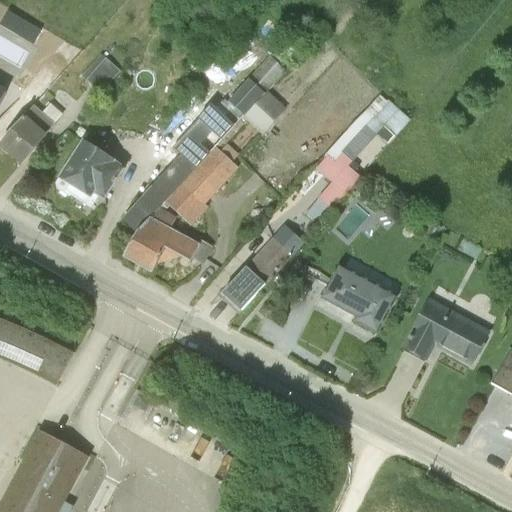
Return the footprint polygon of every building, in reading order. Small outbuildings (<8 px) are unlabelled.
[(195,170),(240,121),(243,118),(266,93),(285,72),(278,66),(283,60),(275,52),(227,101),(223,97),(172,149),(195,170)] [(102,57),(84,77),(87,80),(85,81),(100,94),(120,72),(105,59),(104,60),(102,57)] [(266,93),(243,118),(262,136),(286,110),(266,93)] [(331,184),(304,217),(318,229),(360,179),(347,168),(383,128),(394,138),(410,122),(388,101),(386,103),(379,96),(324,157),(326,159),(315,171),(331,184)] [(34,106),(0,144),(0,145),(1,146),(0,149),(6,154),(9,153),(21,164),(63,116),(50,104),(43,113),(34,106)] [(240,121),(195,170),(164,203),(190,228),(207,208),(204,206),(238,169),(232,164),(239,156),(226,145),(244,125),(240,121)] [(94,194),(98,196),(104,200),(123,169),(82,142),(56,185),(58,190),(68,197),(71,196),(74,196),(78,190),(91,198),(94,194)] [(74,196),(71,196),(91,209),(98,196),(94,194),(91,198),(78,190),(74,196)] [(138,231),(123,258),(152,274),(160,259),(163,261),(173,258),(175,255),(190,263),(192,260),(202,265),(212,248),(201,242),(199,245),(170,230),(176,218),(160,209),(138,231)] [(273,238),(223,294),(242,311),(292,256),(273,238)] [(340,266),(322,299),(357,318),(355,322),(376,333),(396,296),(340,266)] [(430,301),(404,348),(425,360),(434,345),(471,365),(488,332),(430,301)] [(0,360),(16,367),(56,387),(73,354),(40,338),(18,328),(0,320),(0,360)] [(511,352),(509,351),(491,385),(511,396),(511,421),(510,426),(511,426),(511,352)] [(38,432),(0,503),(0,511),(69,511),(72,507),(64,503),(88,458),(38,432)]
